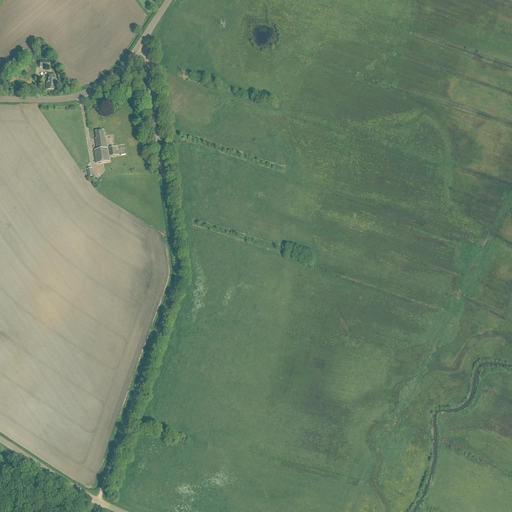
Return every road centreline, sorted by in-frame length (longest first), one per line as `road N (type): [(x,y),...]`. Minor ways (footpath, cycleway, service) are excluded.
road 1 (track): [(97,502),(176,266),(139,46)]
road 2 (tertiary): [(0,99),(65,99),(92,90),(123,67),(168,0)]
